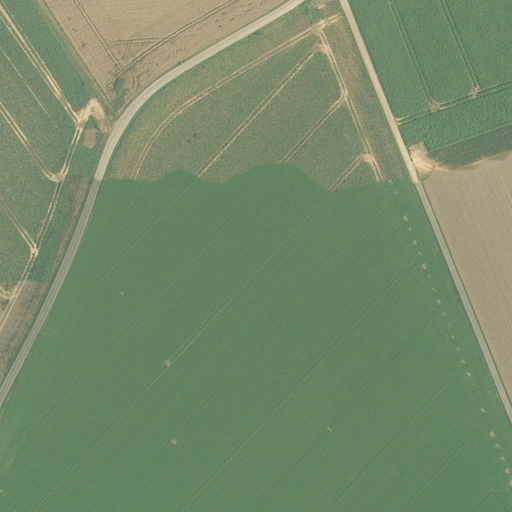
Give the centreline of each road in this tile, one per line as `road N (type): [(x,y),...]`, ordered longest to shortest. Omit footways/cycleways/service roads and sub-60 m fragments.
road 1 (unclassified): [(299,0),(158,83),(125,119),(0,401)]
road 2 (track): [(511,416),(342,0)]
